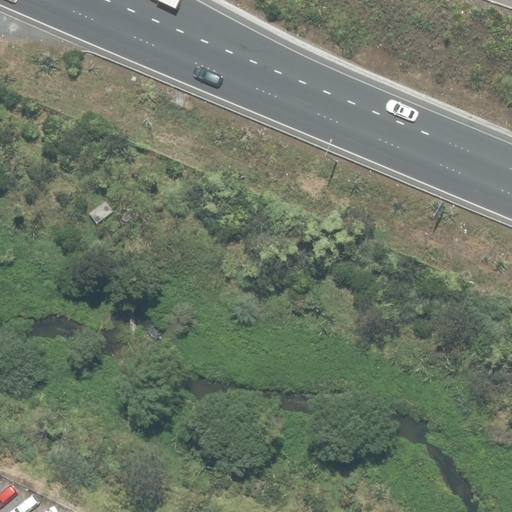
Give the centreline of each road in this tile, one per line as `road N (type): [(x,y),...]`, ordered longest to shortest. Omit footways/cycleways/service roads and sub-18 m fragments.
road 1 (trunk): [(511,182),(255,75)]
road 2 (trunk): [(255,75),(51,0)]
road 3 (motorway): [(255,75),(130,0)]
